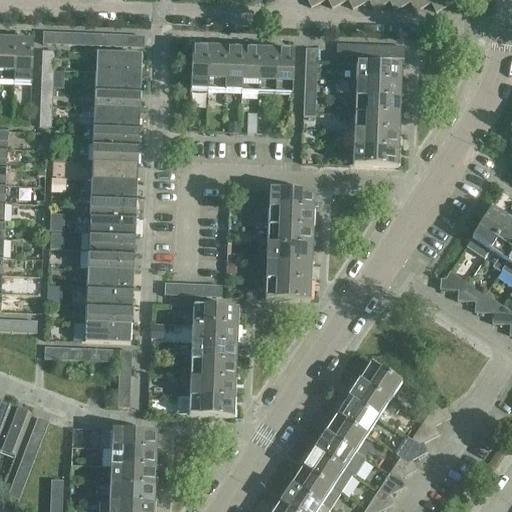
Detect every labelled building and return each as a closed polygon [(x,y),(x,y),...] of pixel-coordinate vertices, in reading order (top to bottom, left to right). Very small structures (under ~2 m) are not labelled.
[(331,0),(306,0),(311,10),(327,2),(331,0)] [(331,0),(327,2),(332,10),(348,3),(352,0),(331,0)] [(352,0),(348,3),(352,11),(369,3),(374,1),(373,0),(352,0)] [(373,0),(374,1),(369,3),(373,12),(390,4),(394,2),(394,0),(373,0)] [(394,0),(394,2),(390,4),(394,13),(410,5),(415,2),(415,0),(394,0)] [(415,0),(415,2),(410,5),(415,14),(431,5),(436,3),(436,0),(415,0)] [(457,4),(457,0),(436,0),(436,3),(431,5),(436,15),(457,4)] [(51,47),(52,35),(43,35),(43,46),(51,47)] [(52,35),(51,47),(59,47),(60,35),(52,35)] [(60,35),(59,47),(68,48),(68,36),(60,35)] [(68,36),(68,48),(76,48),(77,36),(68,36)] [(77,36),(76,48),(85,48),(85,36),(77,36)] [(85,36),(85,48),(93,49),(94,37),(85,36)] [(94,37),(93,49),(102,49),(102,37),(94,37)] [(102,37),(102,49),(110,49),(110,38),(102,37)] [(110,38),(110,49),(118,50),(119,38),(110,38)] [(119,38),(118,50),(127,50),(127,38),(119,38)] [(127,38),(127,50),(144,51),(144,39),(127,38)] [(0,86),(14,87),(15,42),(0,41),(0,86)] [(14,87),(31,88),(33,43),(15,42),(14,87)] [(345,59),(346,47),(337,47),(337,58),(345,59)] [(346,47),(345,59),(354,59),(354,47),(346,47)] [(354,47),(354,59),(362,59),(362,48),(354,47)] [(362,48),(362,59),(370,60),(371,48),(362,48)] [(371,48),(370,60),(379,60),(379,48),(371,48)] [(379,48),(379,60),(387,60),(388,49),(379,48)] [(190,94),(208,94),(210,49),(192,49),(190,94)] [(208,94),(225,95),(226,50),(210,49),(208,94)] [(388,49),(387,60),(404,61),(404,50),(388,49)] [(226,50),(225,95),(241,96),(243,51),(226,50)] [(243,51),(241,96),(258,97),(260,51),(243,51)] [(258,97),(275,97),(276,52),(260,51),(258,97)] [(275,97),(292,98),(294,53),(276,52),(275,97)] [(306,69),(317,69),(318,53),(306,52),(306,69)] [(42,62),(54,63),(54,54),(42,54),(42,62)] [(97,56),(96,75),(141,76),(142,58),(97,56)] [(42,71),(53,71),(54,63),(42,62),(42,71)] [(357,66),(356,84),(401,86),(402,68),(357,66)] [(317,77),(317,73),(317,69),(306,69),(305,77),(317,77)] [(41,79),(53,79),(53,71),(42,71),(41,79)] [(96,75),(95,93),(141,94),(141,76),(96,75)] [(317,86),(317,77),(305,77),(305,85),(317,86)] [(41,87),(53,88),(53,79),(41,79),(41,87)] [(356,101),(401,102),(401,86),(356,84),(356,101)] [(317,86),(305,85),(304,94),(316,94),(317,86)] [(41,96),(52,96),(53,88),(41,87),(41,96)] [(95,93),(94,111),(140,112),(141,94),(95,93)] [(316,94),(304,94),(304,102),(316,102),(316,94)] [(40,104),(52,105),(52,96),(41,96),(40,104)] [(355,117),(400,119),(401,102),(356,101),(355,117)] [(316,102),(304,102),(304,110),(316,111),(316,102)] [(40,113),(51,113),(52,105),(40,104),(40,113)] [(316,111),(304,110),(303,119),(315,120),(316,111)] [(94,111),(94,129),(139,130),(140,112),(94,111)] [(40,121),(51,122),(51,113),(40,113),(40,121)] [(354,134),(399,136),(400,119),(355,117),(354,134)] [(51,122),(40,121),(39,130),(51,130),(51,122)] [(94,129),(93,146),(138,148),(139,130),(94,129)] [(354,151),(399,152),(399,136),(354,134),(354,151)] [(93,146),(92,164),(138,166),(138,148),(93,146)] [(353,168),(398,170),(399,152),(354,151),(353,168)] [(92,164),(92,182),(137,184),(138,166),(92,164)] [(92,182),(91,200),(136,202),(137,184),(92,182)] [(269,212),(314,214),(315,195),(270,193),(269,212)] [(91,200),(90,218),(136,220),(136,202),(91,200)] [(467,249),(485,261),(490,253),(510,222),(492,210),(467,249)] [(269,212),(268,230),(313,231),(314,214),(269,212)] [(90,218),(89,236),(135,238),(136,220),(90,218)] [(490,253),(499,259),(492,269),(501,274),(502,272),(511,256),(511,223),(510,222),(490,253)] [(267,248),(313,249),(313,231),(268,230),(267,248)] [(89,236),(89,254),(134,256),(135,238),(89,236)] [(267,265),(312,267),(313,249),(267,248),(267,265)] [(89,254),(88,272),(133,274),(134,256),(89,254)] [(511,256),(502,272),(511,278),(511,256)] [(267,265),(266,283),(311,285),(312,267),(267,265)] [(88,272),(87,290),(133,292),(133,274),(88,272)] [(445,282),(441,282),(440,292),(458,293),(464,294),(469,287),(450,274),(445,282)] [(265,302),(311,304),(311,285),(266,283),(265,302)] [(174,298),(175,287),(165,286),(165,298),(174,298)] [(175,287),(174,298),(184,299),(184,287),(175,287)] [(184,287),(184,299),(193,299),(193,288),(184,287)] [(464,294),(458,293),(457,303),(475,305),(481,305),(486,298),(469,287),(464,294)] [(193,288),(193,299),(203,299),(203,288),(193,288)] [(203,288),(203,299),(212,300),(212,288),(203,288)] [(222,289),(216,288),(212,288),(212,300),(221,300),(222,289)] [(87,290),(87,308),(132,310),(133,292),(87,290)] [(481,305),(475,305),(475,314),(493,316),(498,317),(503,309),(486,298),(481,305)] [(87,308),(86,326),(131,328),(132,310),(87,308)] [(193,328),(238,330),(239,311),(194,309),(193,328)] [(498,317),(493,316),(492,326),(510,328),(511,327),(511,314),(503,309),(498,317)] [(12,335),(12,323),(4,323),(3,334),(12,335)] [(20,335),(21,324),(12,323),(12,335),(20,335)] [(29,336),(29,324),(21,324),(20,335),(29,336)] [(37,336),(37,324),(29,324),(29,336),(37,336)] [(86,326),(85,345),(131,347),(131,328),(86,326)] [(193,328),(192,346),(237,348),(238,330),(193,328)] [(192,346),(191,364),(237,366),(237,348),(192,346)] [(53,362),(54,351),(45,350),(45,362),(53,362)] [(54,351),(53,362),(62,362),(62,351),(54,351)] [(62,351),(62,362),(70,363),(70,351),(62,351)] [(70,351),(70,363),(78,363),(79,352),(70,351)] [(79,352),(78,363),(87,364),(87,352),(79,352)] [(87,352),(87,364),(95,364),(96,352),(87,352)] [(96,352),(95,364),(104,364),(104,353),(96,352)] [(104,353),(104,364),(112,365),(113,353),(104,353)] [(132,354),(120,353),(120,363),(131,363),(132,354)] [(131,363),(120,363),(119,372),(131,373),(131,363)] [(191,364),(191,382),(236,383),(237,366),(191,364)] [(359,384),(390,404),(401,386),(371,366),(359,384)] [(131,373),(119,372),(119,382),(130,382),(131,373)] [(130,382),(119,382),(119,391),(130,392),(130,382)] [(190,400),(235,401),(236,383),(191,382),(190,400)] [(348,401),(378,421),(390,404),(359,384),(348,401)] [(130,392),(119,391),(118,401),(130,401),(130,392)] [(189,418),(234,420),(235,401),(190,400),(189,418)] [(118,410),(129,411),(130,401),(118,401),(118,410)] [(348,401),(336,418),(367,438),(378,421),(348,401)] [(0,446),(13,412),(0,407),(0,446)] [(442,412),(435,407),(423,425),(431,431),(435,428),(451,419),(446,410),(442,412)] [(13,412),(0,446),(0,455),(15,461),(31,419),(13,412)] [(336,418),(325,436),(355,456),(367,438),(336,418)] [(49,424),(38,420),(35,428),(46,432),(49,424)] [(431,431),(423,425),(412,442),(411,443),(419,448),(424,445),(439,437),(435,428),(431,431)] [(32,436),(43,440),(46,432),(35,428),(32,436)] [(112,452),(157,454),(158,435),(113,433),(112,452)] [(29,444),(40,448),(43,440),(32,436),(29,444)] [(325,436),(314,453),(344,473),(355,456),(325,436)] [(408,465),(412,463),(428,454),(424,445),(419,448),(411,443),(412,442),(408,440),(397,457),(400,460),(408,465)] [(26,452),(37,456),(40,448),(29,444),(26,452)] [(37,456),(26,452),(23,460),(34,464),(37,456)] [(112,452),(111,470),(156,471),(157,454),(112,452)] [(302,471),(341,496),(352,478),(344,473),(314,453),(302,471)] [(20,468),(31,472),(34,464),(23,460),(20,468)] [(397,483),(401,481),(417,472),(412,463),(408,465),(400,460),(389,477),(397,483)] [(17,476),(28,480),(31,472),(20,468),(17,476)] [(111,470),(111,488),(156,489),(156,471),(111,470)] [(302,471),(291,488),(321,508),(327,511),(330,511),(341,496),(302,471)] [(14,484),(25,488),(28,480),(17,476),(14,484)] [(386,500),(389,498),(405,489),(401,481),(397,483),(389,477),(382,488),(370,481),(366,487),(377,495),(386,500)] [(51,493),(63,493),(63,484),(52,483),(51,493)] [(11,491),(21,496),(25,488),(14,484),(11,491)] [(110,505),(155,507),(156,489),(111,488),(110,505)] [(291,488),(280,505),(289,511),(318,511),(321,508),(291,488)] [(21,496),(11,491),(8,499),(19,503),(21,496)] [(63,493),(51,493),(51,502),(62,503),(63,493)] [(383,511),(394,506),(389,498),(386,500),(377,495),(366,511),(383,511)] [(62,503),(51,502),(50,511),(62,511),(62,503)]
